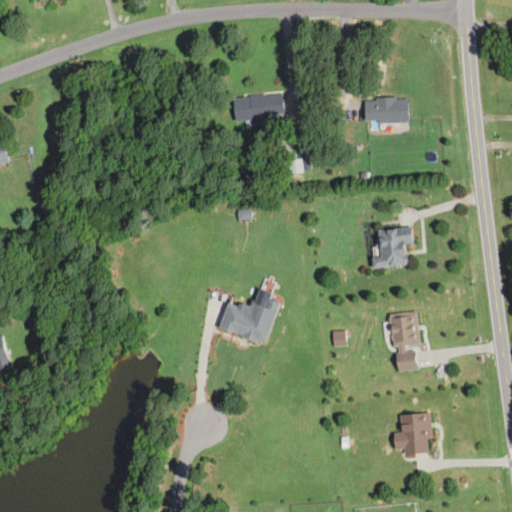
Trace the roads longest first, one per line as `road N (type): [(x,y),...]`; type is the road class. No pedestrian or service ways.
road 1 (residential): [(466,10),(212,12),(0,72)]
road 2 (tertiary): [(511,427),(465,0)]
